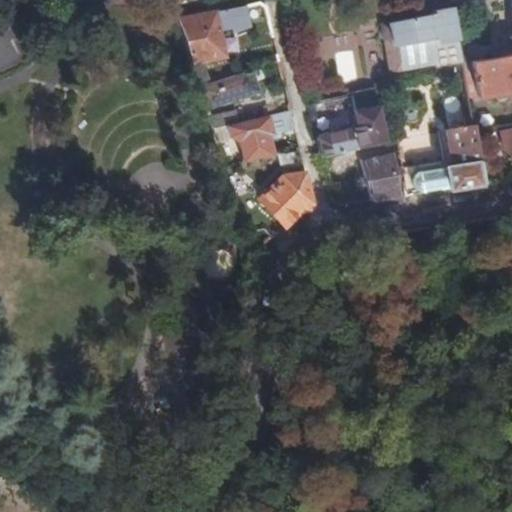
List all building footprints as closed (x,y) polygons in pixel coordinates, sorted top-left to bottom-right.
[(389,70),(429,64),(430,71),(461,64),(462,63),(450,2),(431,6),(432,15),(381,23),(389,70)] [(177,18),(191,61),(223,55),(218,31),(230,28),(231,33),(250,27),(246,5),(214,11),(180,18),(177,18)] [(354,52),(334,52),(334,81),(355,81),(354,52)] [(477,97),(511,90),(511,55),(471,62),(477,97)] [(212,83),(200,86),(206,108),(258,92),(254,80),(262,77),(259,67),(212,83)] [(373,91),(351,96),(354,111),(376,108),(373,91)] [(354,111),(357,129),(316,138),(321,157),(383,142),(383,141),(376,108),(354,111)] [(235,111),(209,118),(213,129),(238,123),(235,111)] [(230,136),(238,142),(243,162),(299,149),(290,111),(227,126),(230,136)] [(444,161),(398,168),(402,196),(432,191),(480,184),(473,135),(471,127),(458,129),(459,127),(460,124),(458,121),(456,120),(454,119),(452,119),(449,121),(448,123),(448,125),(448,128),(450,130),(446,131),(447,138),(452,166),(444,167),(444,161)] [(389,152),(358,160),(370,202),(402,196),(398,168),(394,138),(387,140),(389,152)] [(447,138),(440,139),(444,161),(444,167),(452,166),(447,138)] [(263,205),(252,216),(241,220),(245,232),(263,229),(271,237),(300,212),(306,211),(312,204),(305,174),(283,176),(258,200),(263,205)]
